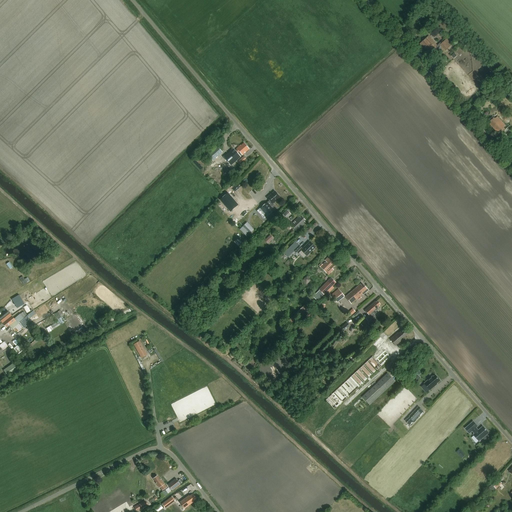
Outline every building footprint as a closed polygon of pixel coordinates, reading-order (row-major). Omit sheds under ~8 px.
[(430,54),(438,47),(434,42),(437,40),(432,34),(430,37),(429,36),(422,42),(423,43),(421,45),(428,52),(430,54)] [(447,39),(440,45),(445,51),(452,45),(447,39)] [(475,54),(479,50),(472,43),(468,46),(475,54)] [(460,55),(457,51),(451,56),(454,59),(460,55)] [(491,122),(489,123),(497,133),(499,131),(501,133),(505,129),(503,127),(505,126),(497,116),(495,119),(494,118),(490,121),(491,122)] [(240,145),(236,148),(236,149),(239,151),(242,155),(249,149),(244,143),(241,145),(240,145)] [(213,161),(222,152),(216,145),(206,154),(213,161)] [(239,151),(236,149),(235,150),(233,149),(223,158),(231,166),(241,157),(237,153),(239,151)] [(281,197),(275,191),(267,198),(270,201),(268,203),(268,202),(257,211),(264,219),(274,210),(271,206),(273,205),(273,204),(277,201),(276,201),(281,197)] [(238,205),(228,193),(220,200),(230,211),(238,205)] [(299,216),(290,225),(296,231),(305,222),(304,221),(305,220),(302,216),(301,218),(299,216)] [(251,232),(244,225),(239,229),(246,237),(251,232)] [(268,244),(273,238),(270,235),(264,240),(268,244)] [(309,241),(301,250),(307,256),(315,247),(309,241)] [(294,242),(290,246),(294,249),(293,250),(296,253),(301,248),(298,244),(298,245),(294,242)] [(321,263),(319,265),(320,267),(328,274),(333,269),(332,268),(333,267),(336,265),(333,262),(334,261),(329,256),(325,260),(326,261),(322,265),(321,263)] [(306,284),(311,280),(308,276),(303,280),(306,284)] [(20,279),(24,285),(29,281),(27,278),(24,280),(23,277),(20,279)] [(331,278),(319,290),(324,295),(327,292),(328,293),(334,288),(332,286),(336,283),(331,278)] [(351,303),(355,300),(358,298),(359,299),(361,298),(360,296),(362,294),(363,295),(368,290),(363,284),(361,286),(360,284),(345,297),(351,303)] [(337,303),(344,296),(338,289),(331,295),(337,303)] [(317,301),(323,294),(319,290),(312,297),(317,301)] [(17,308),(24,304),(19,295),(12,299),(15,304),(17,308)] [(375,301),(364,310),(369,315),(365,318),(370,323),(375,319),(372,316),(376,312),(375,310),(380,306),(379,305),(380,304),(377,301),(376,302),(375,301)] [(305,305),(295,314),(299,319),(309,310),(305,305)] [(0,320),(3,323),(12,316),(8,311),(0,317),(0,320)] [(31,323),(28,320),(31,317),(29,314),(24,318),(19,322),(24,329),(31,323)] [(12,316),(3,323),(6,328),(16,320),(17,323),(23,319),(20,315),(14,319),(12,316)] [(293,316),(288,321),(292,326),(297,321),(293,316)] [(344,331),(350,326),(347,322),(341,327),(344,331)] [(398,332),(390,339),(395,346),(403,338),(407,334),(402,329),(398,333),(398,332)] [(380,337),(373,344),(378,349),(385,341),(380,337)] [(139,341),(134,344),(141,358),(147,355),(139,341)] [(14,348),(18,354),(21,352),(23,354),(26,351),(25,349),(23,350),(18,344),(14,348)] [(377,370),(380,367),(391,357),(384,350),(373,360),(371,358),(368,360),(377,370)] [(353,353),(345,358),(348,362),(356,357),(358,356),(356,352),(354,354),(353,353)] [(335,409),(377,370),(368,360),(326,400),(335,409)] [(3,369),(7,375),(17,369),(13,363),(3,369)] [(395,382),(387,373),(361,397),(369,406),(395,382)] [(433,376),(424,383),(430,391),(438,384),(437,384),(441,380),(436,374),(433,376)] [(424,412),(418,406),(409,416),(410,417),(408,419),(407,418),(405,421),(411,426),(424,412)] [(489,433),(483,426),(478,430),(477,428),(478,426),(473,421),(465,428),(470,434),(472,431),(474,433),(473,434),(479,441),(483,438),(485,440),(489,436),(487,434),(489,433)] [(162,490),(167,487),(161,479),(160,480),(157,475),(153,478),(156,483),(159,488),(160,487),(162,490)] [(176,478),(168,484),(173,490),(180,484),(176,478)] [(496,489),(502,483),(497,478),(492,484),(496,489)] [(160,492),(163,497),(172,491),(169,487),(160,492)] [(193,501),(196,499),(192,494),(189,496),(189,495),(180,502),(184,508),(194,502),(193,501)] [(169,498),(162,504),(165,508),(172,503),(169,498)]
